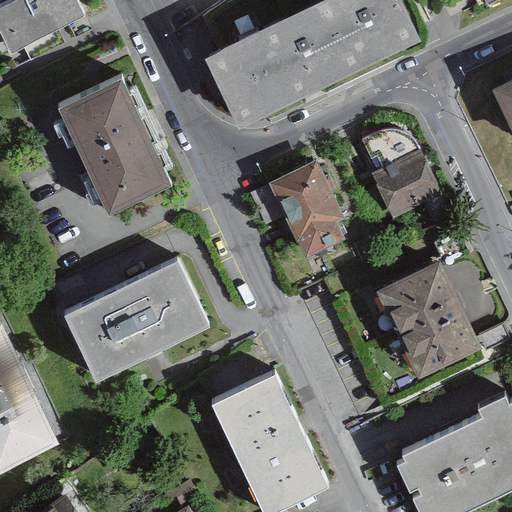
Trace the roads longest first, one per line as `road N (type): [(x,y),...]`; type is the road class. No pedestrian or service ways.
road 1 (residential): [(213,167),(370,511)]
road 2 (residential): [(425,74),(213,167)]
road 3 (residential): [(511,275),(493,215),(425,74)]
road 4 (residential): [(131,0),(213,167)]
